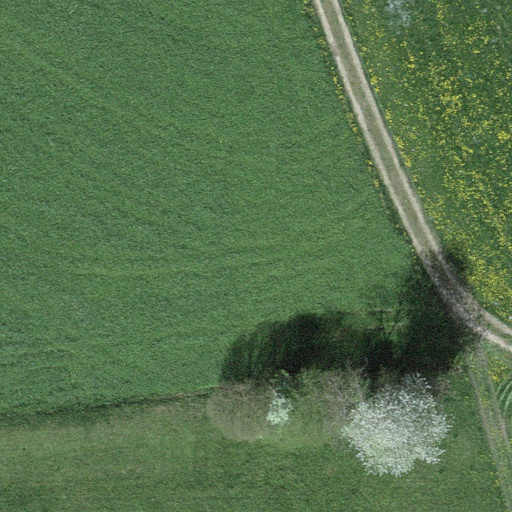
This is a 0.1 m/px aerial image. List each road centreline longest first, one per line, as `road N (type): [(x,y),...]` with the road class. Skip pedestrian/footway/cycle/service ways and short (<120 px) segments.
road 1 (track): [(511,349),(479,336),(423,252),(328,0)]
road 2 (track): [(479,336),(511,468)]
